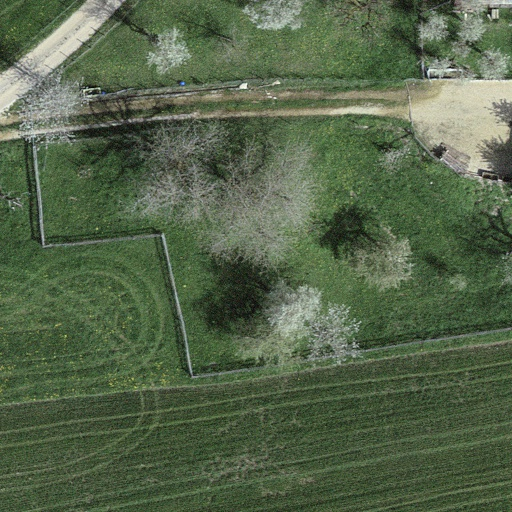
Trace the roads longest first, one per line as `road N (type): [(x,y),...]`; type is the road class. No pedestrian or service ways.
road 1 (track): [(0,113),(29,121),(223,103),(511,106)]
road 2 (track): [(0,95),(106,0)]
